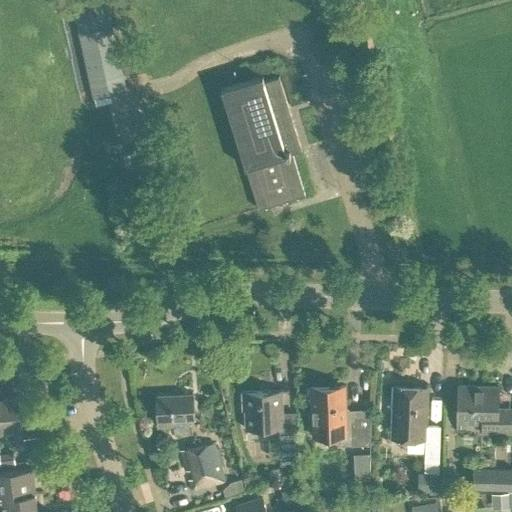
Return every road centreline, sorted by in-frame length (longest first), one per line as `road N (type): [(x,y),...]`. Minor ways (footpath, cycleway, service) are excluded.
road 1 (tertiary): [(79,327),(239,294),(511,301)]
road 2 (unclassified): [(123,511),(91,409),(79,327)]
